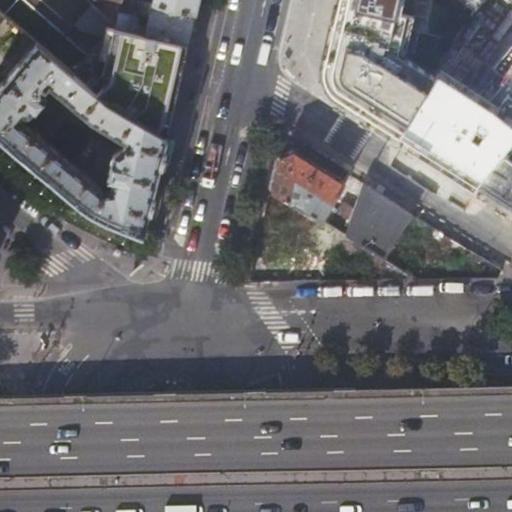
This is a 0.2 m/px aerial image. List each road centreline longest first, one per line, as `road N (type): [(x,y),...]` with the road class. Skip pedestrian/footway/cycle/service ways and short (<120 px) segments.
road 1 (trunk): [(511,428),(0,441)]
road 2 (residential): [(235,83),(281,93),(511,245)]
road 3 (primary): [(235,83),(184,328)]
road 4 (primary): [(184,328),(125,355),(77,399),(45,511)]
road 5 (trunk): [(511,352),(275,322)]
road 6 (residential): [(511,303),(275,322)]
road 7 (residential): [(184,328),(0,202)]
road 8 (primary): [(220,511),(233,411),(184,328)]
road 9 (primary): [(184,328),(0,314)]
road 10 (unknown): [(407,176),(511,65)]
